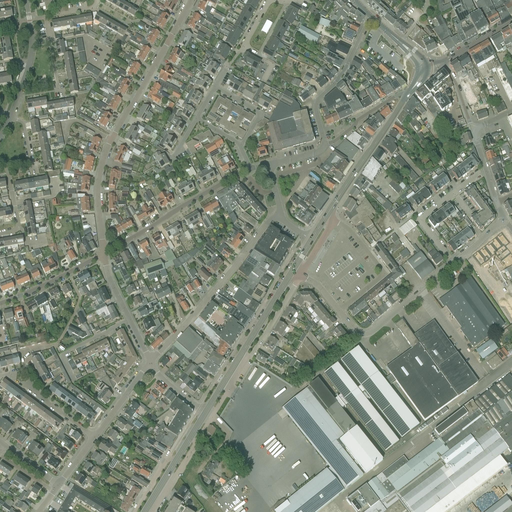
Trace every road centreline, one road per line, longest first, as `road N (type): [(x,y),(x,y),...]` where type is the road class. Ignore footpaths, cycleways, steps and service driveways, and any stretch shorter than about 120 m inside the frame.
road 1 (residential): [(103,253),(98,184),(105,152),(191,0)]
road 2 (unknown): [(340,511),(347,497),(511,361)]
road 3 (residential): [(149,363),(280,215)]
road 4 (residential): [(103,253),(249,169)]
road 5 (primary): [(204,413),(292,270)]
road 6 (residential): [(211,417),(300,275)]
road 7 (primary): [(326,216),(407,95)]
road 8 (residential): [(324,145),(316,100),(339,77),(371,18)]
road 9 (residential): [(485,168),(420,220),(453,263)]
road 10 (residential): [(339,312),(383,272),(333,220)]
road 11 (unknown): [(250,442),(273,424),(300,460),(262,503)]
